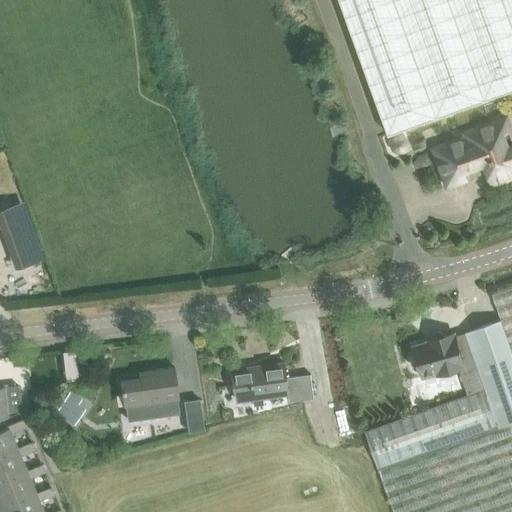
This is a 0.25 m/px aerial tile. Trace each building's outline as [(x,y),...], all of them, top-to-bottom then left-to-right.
[(511,0),(340,0),(389,135),(511,90),(511,0)] [(511,132),(507,118),(466,133),(467,137),(435,149),(448,186),(467,179),(465,172),(485,164),(492,183),(511,175),(511,132)] [(394,138),(391,144),(393,151),(399,154),(406,152),(409,145),(407,139),(401,136),(394,138)] [(19,205),(0,211),(0,215),(11,245),(31,238),(19,205)] [(467,333),(479,369),(462,376),(469,395),(442,404),(366,432),(394,511),(511,511),(511,286),(492,294),(501,320),(466,332),(467,333)] [(411,359),(411,361),(412,364),(413,366),(415,368),(417,369),(422,370),(424,377),(439,372),(439,374),(460,368),(462,376),(479,369),(467,333),(456,336),(455,334),(446,337),(444,333),(440,331),(436,331),(433,333),(431,337),(431,341),(430,341),(430,343),(415,347),(417,353),(414,355),(413,357),(411,359)] [(286,363),(234,370),(238,401),(254,399),(255,407),(266,405),(265,397),(290,394),(291,402),(317,399),(314,373),(288,377),(286,363)] [(138,378),(119,381),(123,407),(125,406),(127,420),(179,412),(177,399),(178,399),(174,366),(144,371),(145,377),(138,378)] [(69,369),(67,372),(67,376),(70,378),(74,378),(76,375),(75,371),(72,369),(69,369)] [(56,412),(66,420),(74,424),(85,408),(78,404),(81,399),(70,391),(56,412)] [(42,395),(32,399),(37,410),(46,406),(42,395)] [(199,398),(183,401),(188,432),(204,430),(199,398)] [(7,428),(0,431),(0,455),(17,448),(11,433),(26,427),(23,419),(6,426),(7,428)] [(35,450),(32,442),(17,448),(0,455),(0,482),(26,471),(20,456),(35,450)] [(67,466),(59,448),(48,453),(56,471),(67,466)] [(45,473),(41,465),(26,471),(0,482),(0,508),(35,493),(30,479),(45,473)] [(54,495),(51,487),(35,493),(0,508),(0,511),(43,511),(39,501),(54,495)]
